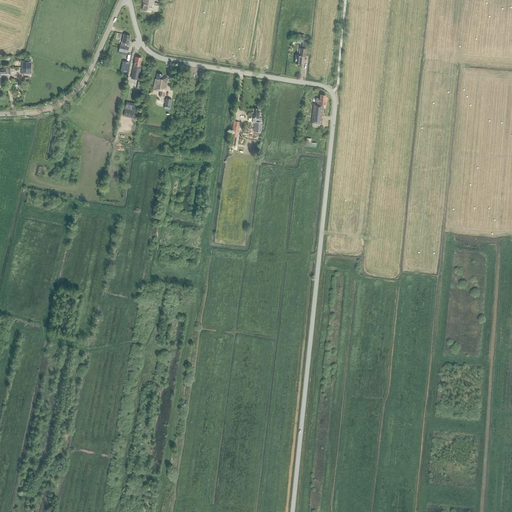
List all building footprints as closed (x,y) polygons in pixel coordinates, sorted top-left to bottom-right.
[(143,4),(142,11),(151,12),(151,11),(157,12),(158,6),(153,5),(154,0),(142,0),(142,3),(143,4)] [(120,46),(120,45),(118,51),(127,53),(128,47),(127,47),(128,44),(130,36),(124,35),(122,42),(121,42),(120,46)] [(308,49),(300,48),(299,56),(296,56),(295,64),(301,65),(302,56),(307,57),(308,49)] [(134,65),(133,67),(131,78),(138,80),(140,69),(139,68),(139,66),(140,66),(141,58),(135,57),(134,65)] [(21,74),(30,74),(31,66),(31,64),(31,61),(21,60),(21,68),(21,70),(21,74)] [(120,71),(126,72),(129,63),(123,61),(120,71)] [(3,76),(10,75),(9,68),(3,68),(3,70),(0,69),(0,84),(2,85),(2,77),(3,77),(3,76)] [(162,75),(157,74),(156,79),(155,79),(153,90),(160,91),(159,97),(164,98),(168,78),(162,77),(162,75)] [(316,99),(316,101),(316,102),(318,103),(318,104),(314,104),(311,123),(321,124),(323,105),(326,106),(327,98),(325,98),(325,96),(320,95),(320,99),(317,98),(316,99)] [(136,104),(126,102),(125,109),(135,111),(136,104)] [(260,132),(261,123),(261,119),(259,118),(259,110),(258,110),(258,109),(253,109),(253,113),(252,113),(251,118),(252,118),(252,122),(255,123),(255,132),(260,132)]
